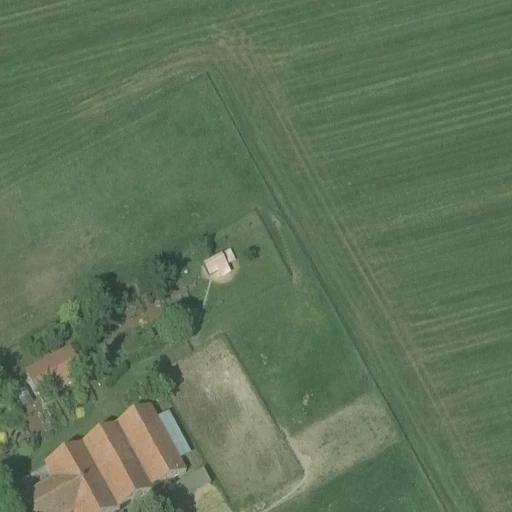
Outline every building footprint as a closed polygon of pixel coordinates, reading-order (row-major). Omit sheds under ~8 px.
[(219,257),(203,266),(211,279),(217,275),(220,280),(229,275),(219,257)] [(26,373),(39,397),(51,391),(54,395),(71,386),(69,381),(81,375),(68,350),(26,373)] [(25,393),(16,398),(21,407),(30,402),(25,393)] [(149,409),(62,456),(44,466),(53,482),(18,501),(23,511),(116,511),(185,475),(149,409)] [(167,489),(174,502),(209,484),(202,471),(167,489)] [(192,493),(175,505),(180,511),(191,504),(192,506),(198,502),(192,493)]
